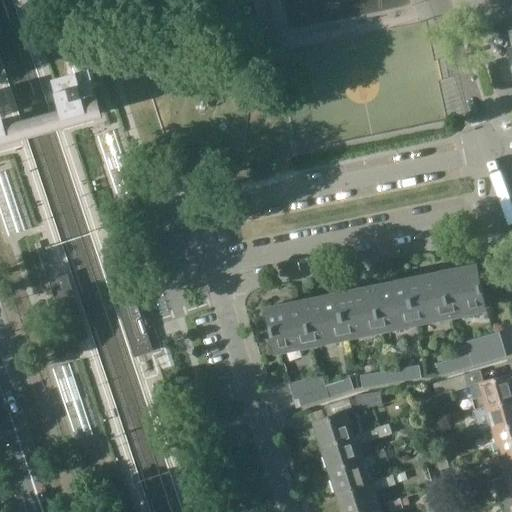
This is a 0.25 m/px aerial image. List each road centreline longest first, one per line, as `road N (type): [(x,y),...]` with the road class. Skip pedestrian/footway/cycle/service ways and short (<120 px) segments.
road 1 (unclassified): [(491,150),(209,214),(198,234),(206,259),(221,266)]
road 2 (unclassified): [(221,266),(511,203)]
road 3 (residential): [(288,511),(224,302),(221,266)]
road 4 (unclassified): [(491,150),(441,0)]
road 5 (primary): [(44,511),(0,384)]
